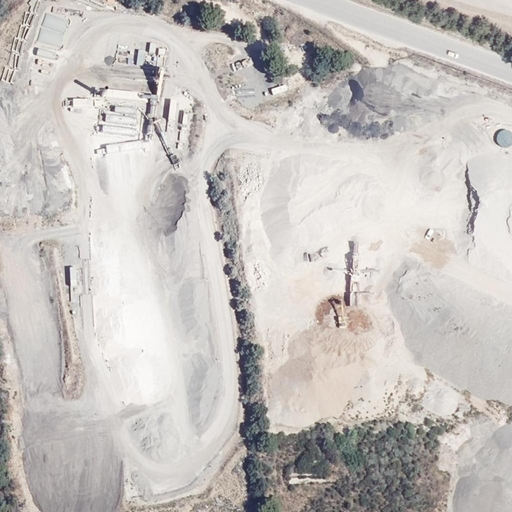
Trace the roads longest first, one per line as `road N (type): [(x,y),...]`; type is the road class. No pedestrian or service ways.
road 1 (track): [(0,161),(66,128),(182,120),(267,85),(371,72),(440,89),(511,124)]
road 2 (tertiary): [(511,69),(330,0)]
